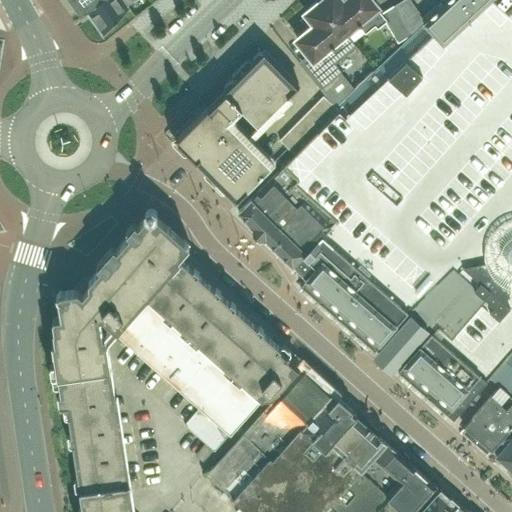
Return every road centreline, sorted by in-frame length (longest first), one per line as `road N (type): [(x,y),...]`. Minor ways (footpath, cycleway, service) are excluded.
road 1 (residential): [(95,171),(112,171),(176,202),(212,247),(503,511)]
road 2 (tertiary): [(38,511),(13,338),(52,183)]
road 3 (tertiary): [(100,115),(234,0)]
